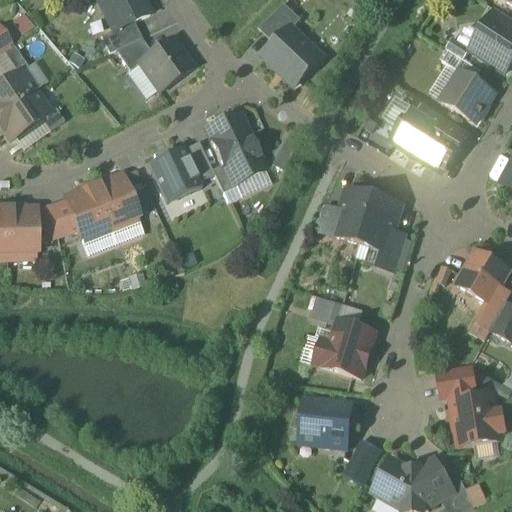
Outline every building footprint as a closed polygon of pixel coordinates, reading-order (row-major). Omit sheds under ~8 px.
[(145,46),(138,32),(159,21),(147,0),(106,0),(98,4),(116,40),(104,46),(112,63),(145,46)] [(511,0),(504,0),(501,7),(511,13),(511,0)] [(328,66),(294,34),(304,25),(290,11),(263,34),(280,51),(268,62),(302,94),(328,66)] [(511,32),(495,22),(473,59),(510,81),(511,77),(511,32)] [(0,62),(18,49),(2,28),(0,29),(0,62)] [(181,47),(156,63),(145,46),(121,60),(135,82),(146,76),(164,104),(202,81),(181,47)] [(501,101),(464,79),(446,109),(482,131),(501,101)] [(29,80),(0,97),(0,127),(43,103),(29,80)] [(43,103),(0,127),(0,133),(10,149),(55,121),(43,103)] [(445,135),(414,116),(394,149),(434,173),(444,156),(460,167),(475,143),(450,127),(445,135)] [(42,130),(49,142),(68,130),(60,118),(42,130)] [(249,121),(213,137),(238,195),(274,179),(249,121)] [(300,148),(289,143),(276,171),(287,177),(300,148)] [(182,153),(146,170),(160,200),(172,194),(176,204),(201,192),(182,153)] [(511,171),(501,191),(511,197),(511,171)] [(141,177),(123,184),(96,194),(116,243),(143,232),(135,212),(152,205),(141,177)] [(96,194),(69,204),(71,208),(82,237),(88,254),(116,243),(96,194)] [(362,252),(376,206),(352,199),(346,217),(330,212),(320,239),(362,252)] [(398,236),(405,214),(376,206),(362,252),(389,259),(384,274),(399,279),(412,240),(398,236)] [(82,237),(71,208),(44,217),(44,252),(82,237)] [(0,267),(10,267),(10,215),(0,215),(0,267)] [(10,215),(10,267),(31,268),(31,262),(44,262),(44,252),(44,217),(44,215),(10,215)] [(511,274),(478,255),(457,292),(483,306),(471,328),(493,340),(511,305),(511,292),(504,288),(511,274)] [(511,305),(493,340),(511,350),(511,305)] [(343,328),(362,334),(366,319),(320,306),(314,326),(342,334),(343,328)] [(362,334),(343,328),(342,334),(338,349),(325,345),(317,375),(370,390),(384,340),(362,334)] [(453,409),(487,404),(482,370),(438,377),(443,410),(453,409)] [(487,404),(453,409),(460,456),(511,448),(503,401),(487,404)] [(358,412),(307,406),(302,455),(353,460),(358,412)] [(388,461),(367,448),(348,482),(369,494),(388,461)] [(422,480),(396,467),(379,497),(407,511),(441,511),(465,500),(443,467),(422,480)]
